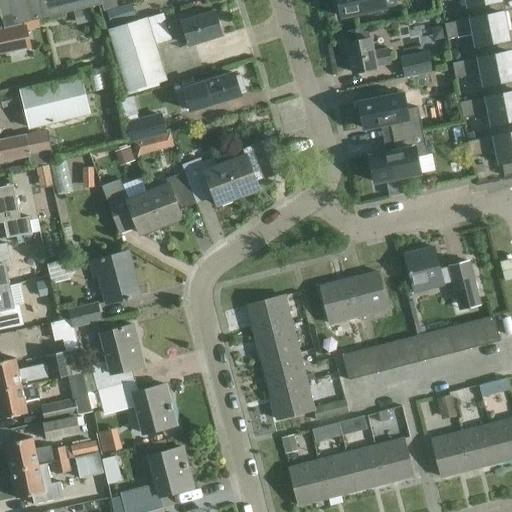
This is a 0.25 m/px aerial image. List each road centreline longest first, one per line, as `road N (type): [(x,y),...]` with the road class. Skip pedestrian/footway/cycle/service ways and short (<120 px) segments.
road 1 (residential): [(255,511),(201,290),(217,264),(313,199)]
road 2 (residential): [(313,199),(326,184),(328,158),(279,0)]
road 3 (residential): [(511,207),(466,204),(357,229),(313,199)]
